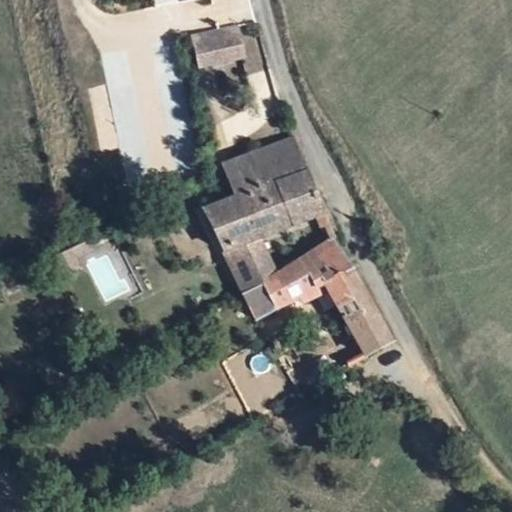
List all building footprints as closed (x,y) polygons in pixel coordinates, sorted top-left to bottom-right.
[(239,24),(191,32),(197,68),(245,60),(239,24)] [(205,260),(239,246),(310,215),(277,138),(204,172),(219,208),(187,221),(205,260)] [(310,288),(335,327),(362,310),(321,239),(255,284),(225,303),(238,326),(310,288)] [(225,303),(255,284),(239,246),(205,260),(225,303)] [(335,327),(354,356),(380,340),(362,310),(335,327)]
